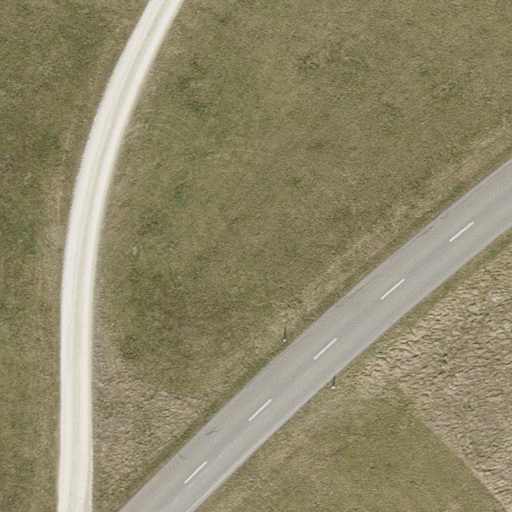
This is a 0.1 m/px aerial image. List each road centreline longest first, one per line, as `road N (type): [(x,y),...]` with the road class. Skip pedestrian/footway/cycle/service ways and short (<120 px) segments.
road 1 (track): [(171,0),(112,123),(88,227),(80,511)]
road 2 (tertiary): [(511,197),(320,357),(162,511)]
